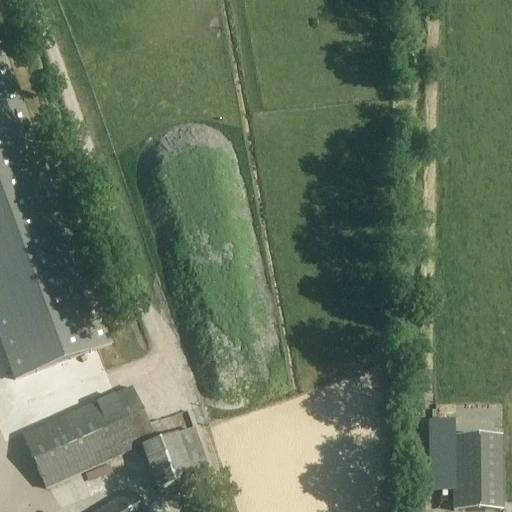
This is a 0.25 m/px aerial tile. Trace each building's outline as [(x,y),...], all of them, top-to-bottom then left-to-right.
[(0,47),(0,339),(16,381),(111,346),(0,47)] [(46,491),(155,441),(131,389),(22,439),(46,491)] [(194,431),(142,449),(157,491),(209,473),(194,431)] [(452,440),(452,511),(501,511),(500,440),(452,440)] [(100,511),(140,511),(130,494),(100,511)]
